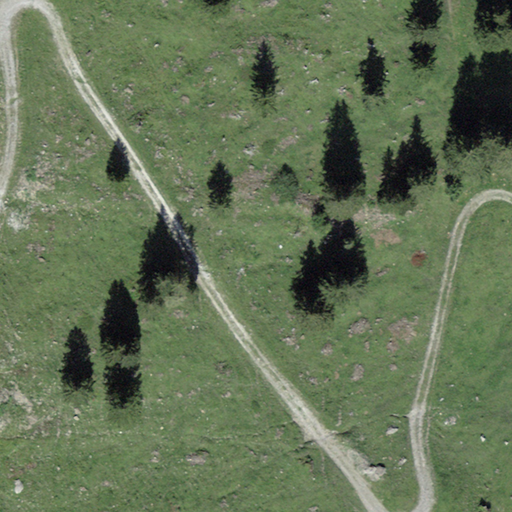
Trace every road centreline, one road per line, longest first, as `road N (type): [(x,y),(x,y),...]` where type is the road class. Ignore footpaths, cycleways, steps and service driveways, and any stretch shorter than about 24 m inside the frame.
road 1 (track): [(35,0),(215,300),(377,511)]
road 2 (track): [(420,511),(413,417),(454,230),(479,198),(511,200)]
road 3 (track): [(0,175),(7,145),(0,37)]
